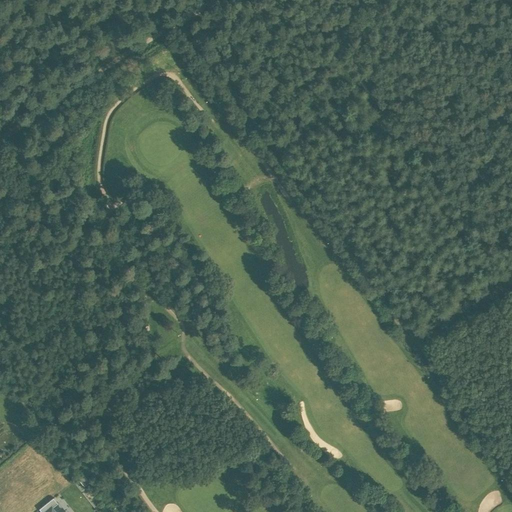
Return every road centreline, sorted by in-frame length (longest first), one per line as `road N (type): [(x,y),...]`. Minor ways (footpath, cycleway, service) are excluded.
road 1 (track): [(511,471),(175,24)]
road 2 (track): [(0,140),(175,24)]
